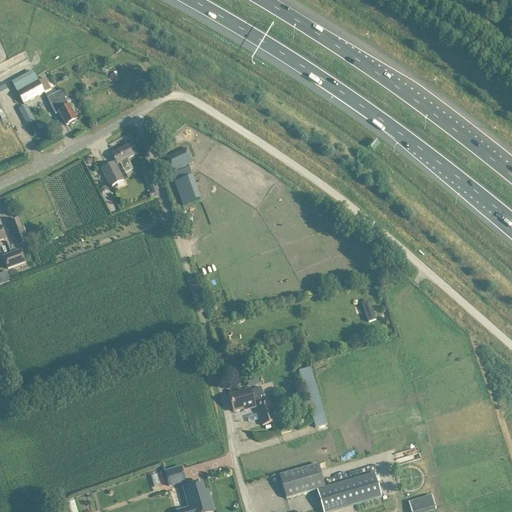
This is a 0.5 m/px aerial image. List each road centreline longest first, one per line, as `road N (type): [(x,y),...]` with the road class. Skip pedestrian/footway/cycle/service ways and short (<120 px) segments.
road 1 (unclassified): [(511,358),(342,207),(184,101),(162,101),(133,118)]
road 2 (unclassified): [(247,511),(194,299),(133,118)]
road 3 (motorway): [(192,0),(405,136),(511,222)]
road 4 (motorway): [(511,176),(439,115),(263,0)]
road 5 (unclassified): [(133,118),(0,186)]
